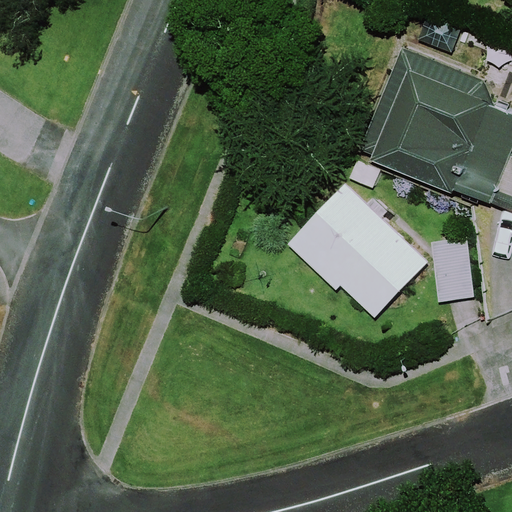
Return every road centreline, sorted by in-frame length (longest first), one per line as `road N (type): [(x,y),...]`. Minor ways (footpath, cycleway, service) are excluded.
road 1 (residential): [(175,0),(27,399),(1,511)]
road 2 (residential): [(288,511),(511,435)]
